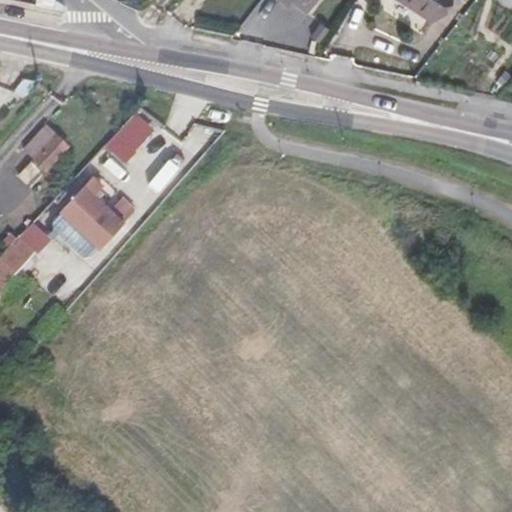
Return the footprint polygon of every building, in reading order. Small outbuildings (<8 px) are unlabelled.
[(299,0),(311,9),(318,0),(299,0)] [(399,0),(430,19),(442,0),(399,0)] [(34,159),(31,161),(43,173),(68,146),(46,125),(23,149),(34,159)] [(43,173),(31,161),(17,176),(29,188),(43,173)] [(99,249),(123,224),(84,188),(60,213),(99,249)] [(8,246),(16,239),(10,233),(3,241),(8,246)] [(1,260),(0,260),(0,289),(15,273),(1,260)]
